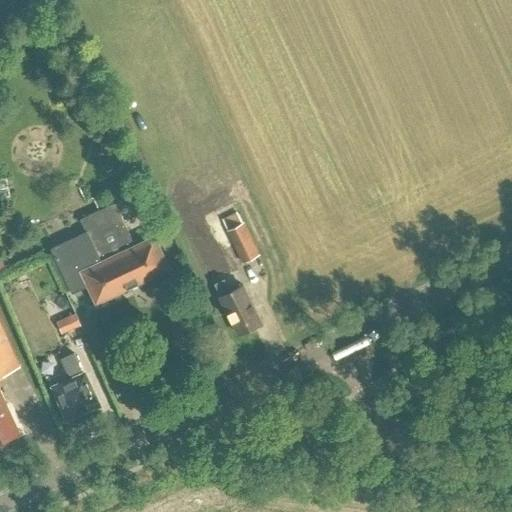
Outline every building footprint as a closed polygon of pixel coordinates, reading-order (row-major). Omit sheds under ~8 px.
[(80,219),(86,231),(51,248),(72,292),(90,284),(97,299),(167,266),(153,238),(136,246),(115,202),(80,219)] [(207,279),(228,272),(210,217),(188,224),(207,279)] [(242,223),(223,232),(240,265),(258,255),(242,223)] [(220,295),(219,296),(238,333),(261,322),(243,284),(230,290),(224,278),(214,283),(220,295)] [(79,325),(74,314),(56,322),(61,333),(79,325)] [(11,434),(19,430),(0,390),(0,374),(19,365),(0,323),(0,439),(11,434)] [(70,380),(55,387),(68,416),(97,403),(84,374),(74,352),(61,358),(70,380)]
